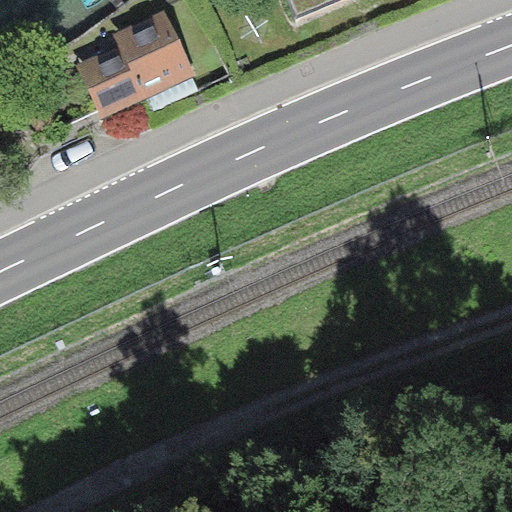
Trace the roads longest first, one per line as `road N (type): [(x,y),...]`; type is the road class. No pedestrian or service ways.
road 1 (primary): [(0,273),(283,139),(511,47)]
road 2 (residential): [(192,511),(511,362)]
